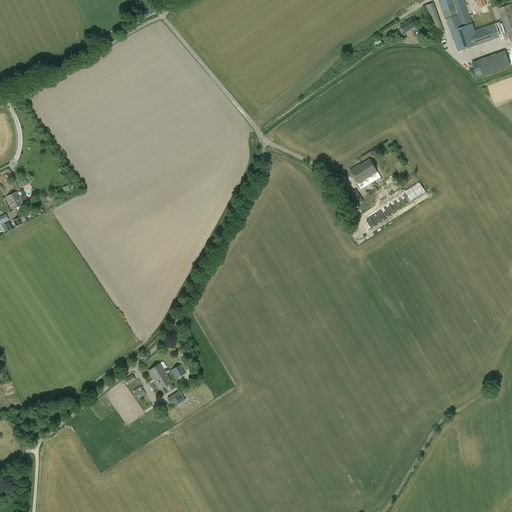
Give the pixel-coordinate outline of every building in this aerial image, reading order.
[(439,0),(448,26),(457,50),(479,42),(475,31),(472,22),(464,0),(439,0)] [(433,3),(425,6),(435,36),(444,33),(433,3)] [(511,3),(498,9),(509,40),(511,38),(511,3)] [(412,20),(401,26),(405,33),(416,27),(412,20)] [(486,58),(477,62),(482,76),(491,72),(486,58)] [(359,165),(350,170),(361,189),(380,177),(369,160),(360,165),(359,165)] [(362,218),(368,229),(426,194),(419,183),(362,218)] [(401,190),(398,184),(395,186),(393,183),(372,195),(377,203),(401,190)] [(356,190),(346,196),(353,207),(363,200),(356,190)] [(16,192),(6,197),(13,211),(17,210),(16,208),(22,205),(22,203),(25,201),(23,196),(19,198),(16,192)] [(51,195),(50,195),(52,201),(60,198),(58,192),(57,193),(56,192),(51,194),(51,195)] [(4,215),(0,216),(0,224),(7,221),(9,220),(5,214),(4,215)] [(20,218),(13,221),(16,227),(22,224),(20,218)] [(0,226),(3,232),(12,228),(9,222),(0,226)] [(160,363),(148,371),(153,379),(159,390),(171,382),(166,373),(169,371),(168,369),(165,371),(160,363)] [(180,365),(171,370),(176,379),(186,373),(180,365)] [(132,375),(124,380),(127,385),(135,380),(135,379),(133,375),(132,375)] [(140,386),(133,391),(139,399),(146,394),(140,386)] [(180,391),(167,399),(171,405),(172,405),(184,398),(180,391)] [(13,407),(8,397),(4,399),(8,409),(13,407)]
